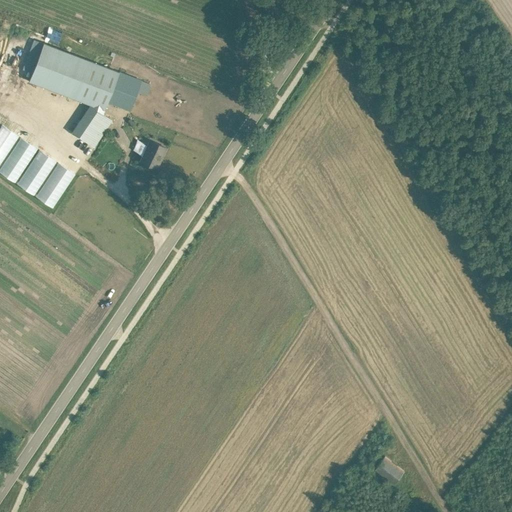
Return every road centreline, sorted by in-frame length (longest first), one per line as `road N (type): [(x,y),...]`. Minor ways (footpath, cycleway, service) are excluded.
road 1 (secondary): [(0,494),(335,0)]
road 2 (track): [(448,511),(234,171)]
